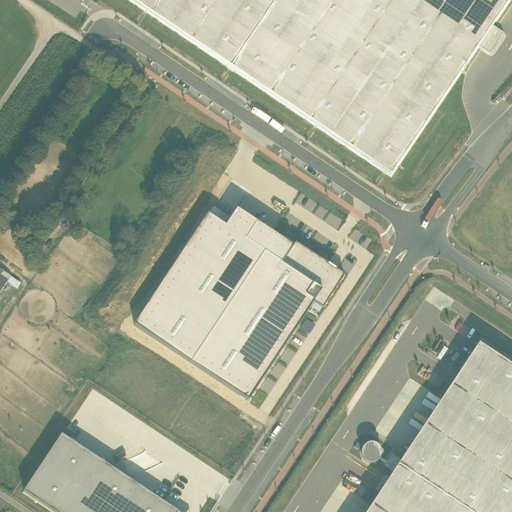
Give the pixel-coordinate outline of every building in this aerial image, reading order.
[(127,0),(390,177),(478,48),(492,27),(510,0),(127,0)] [(503,35),(492,27),(478,48),(489,55),(503,35)] [(213,208),(208,216),(225,228),(231,220),(213,208)] [(311,309),(314,304),(322,292),(282,266),(294,248),(293,248),(284,242),(237,211),(231,220),(225,228),(208,216),(207,216),(134,327),(248,403),(311,309)] [(295,244),(293,248),(294,248),(282,266),(322,292),(314,304),(322,309),(344,276),(295,244)] [(0,290),(10,276),(0,269),(0,290)] [(0,313),(20,283),(10,276),(0,290),(0,313)] [(311,309),(318,314),(322,309),(314,304),(311,309)] [(306,321),(300,329),(309,335),(314,326),(306,321)] [(215,452),(248,403),(134,327),(107,367),(111,383),(215,452)] [(511,511),(511,369),(478,347),(401,462),(394,473),(368,511),(511,511)] [(23,493),(52,511),(175,511),(128,481),(120,464),(111,469),(61,436),(23,493)] [(364,461),(370,464),(377,462),(381,457),(381,450),(376,445),(369,444),(363,448),(361,455),(364,461)] [(384,466),(394,473),(401,462),(391,455),(384,466)]
